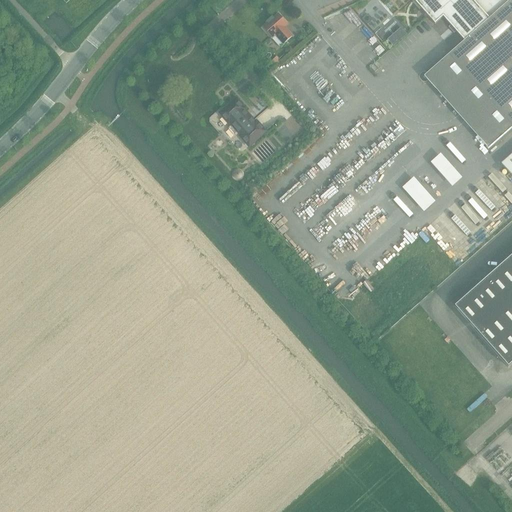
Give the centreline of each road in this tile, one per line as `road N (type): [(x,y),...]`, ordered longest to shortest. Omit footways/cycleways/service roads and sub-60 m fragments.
road 1 (unknown): [(377,92),(265,201),(276,223),(341,276)]
road 2 (tertiary): [(0,149),(129,0)]
road 3 (unknown): [(377,92),(417,139),(448,156),(468,162),(511,137)]
